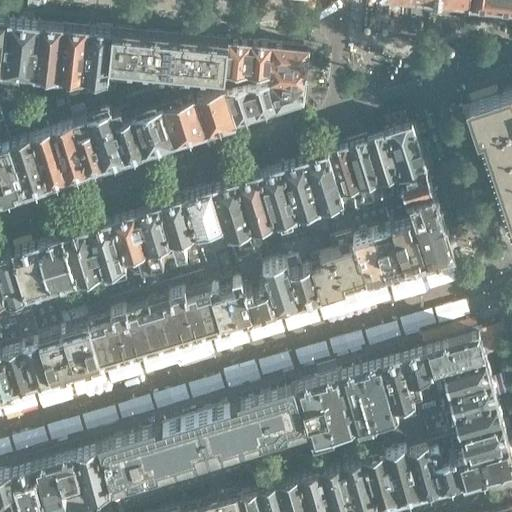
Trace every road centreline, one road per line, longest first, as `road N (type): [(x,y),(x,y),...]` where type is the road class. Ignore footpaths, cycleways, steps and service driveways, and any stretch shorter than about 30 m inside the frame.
road 1 (residential): [(0,429),(511,277)]
road 2 (residential): [(339,111),(0,222)]
road 3 (residential): [(145,0),(339,19)]
road 4 (residential): [(339,111),(511,56)]
